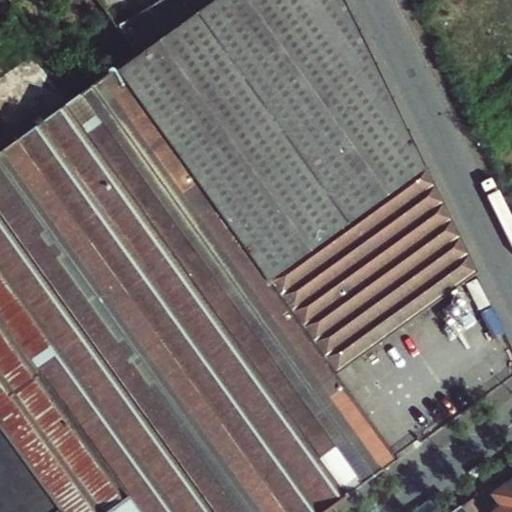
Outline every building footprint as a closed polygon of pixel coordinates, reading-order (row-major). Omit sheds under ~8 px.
[(113,0),(99,0),(107,10),(116,3),(113,0)] [(143,45),(118,63),(320,356),(334,376),(476,274),(349,0),(164,0),(127,23),(143,45)] [(325,511),(396,461),(334,376),(320,356),(118,63),(108,71),(77,94),(0,150),(0,432),(58,511),(325,511)] [(57,511),(58,511),(0,432),(0,511),(57,511)] [(511,511),(511,489),(509,485),(492,497),(499,507),(492,511),(480,511),(471,499),(458,509),(459,511),(511,511)]
